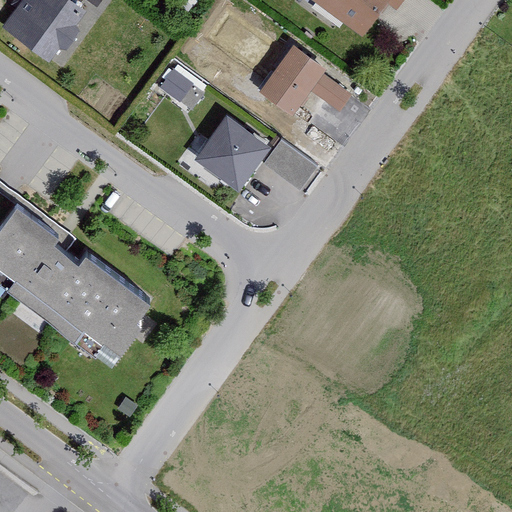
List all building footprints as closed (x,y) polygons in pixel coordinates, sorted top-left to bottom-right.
[(66,0),(28,0),(9,26),(49,56),(58,43),(62,46),(75,29),(69,24),(78,12),(65,2),(66,0)] [(308,0),(361,38),(386,4),(396,12),(405,0),(308,0)] [(209,53),(199,45),(189,58),(200,65),(209,53)] [(324,71),(290,48),(259,92),(294,116),(309,94),(336,112),(346,97),(319,78),(324,71)] [(190,86),(171,73),(159,91),(178,104),(190,86)] [(268,150),(225,118),(193,162),(237,193),(268,150)] [(338,148),(307,125),(291,146),(322,170),(338,148)] [(53,245),(57,239),(14,208),(0,227),(0,276),(114,358),(138,325),(133,322),(148,301),(83,254),(77,262),(65,254),(53,245)]
